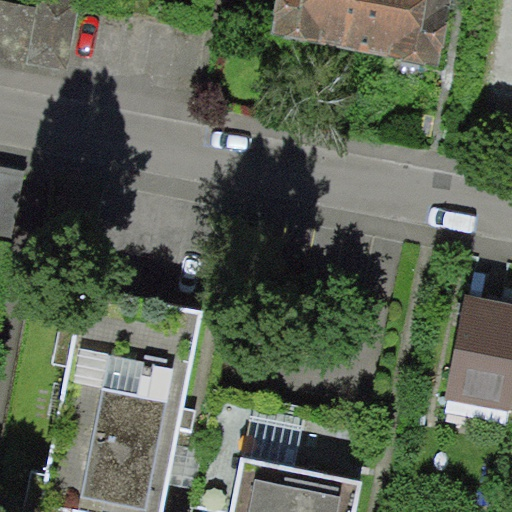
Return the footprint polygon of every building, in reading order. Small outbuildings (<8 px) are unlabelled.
[(84,1),(76,0),(38,0),(26,60),(70,70),(84,1)] [(356,47),(363,0),(276,0),(270,31),(356,47)] [(365,0),(357,48),(448,66),(457,0),(365,0)] [(35,7),(2,1),(0,12),(0,57),(24,62),(35,7)] [(169,511),(207,308),(78,282),(30,511),(169,511)] [(511,413),(511,304),(470,297),(449,402),(511,413)] [(360,511),(367,479),(239,453),(227,511),(360,511)]
